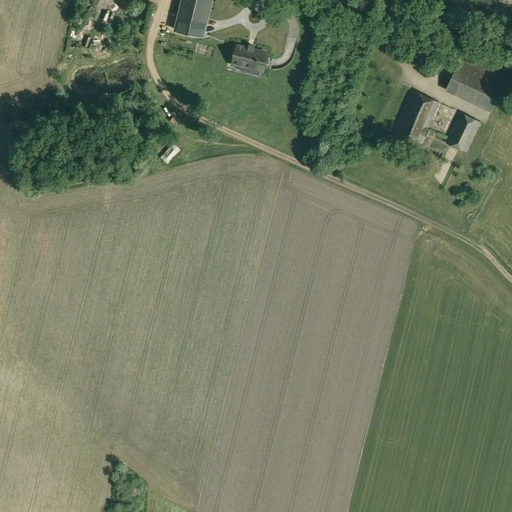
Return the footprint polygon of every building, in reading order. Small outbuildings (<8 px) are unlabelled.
[(203,38),(213,0),(179,0),(172,31),(203,38)] [(262,74),(268,51),(236,42),(230,65),(241,68),(240,71),(259,76),(260,73),(262,74)] [(301,56),(303,46),(296,44),(293,54),(301,56)] [(507,74),(463,54),(447,89),(490,110),(507,74)] [(428,128),(440,103),(414,91),(396,133),(421,144),(425,136),(426,137),(429,129),(428,128)] [(461,112),(446,143),(467,153),(481,122),(461,112)]
